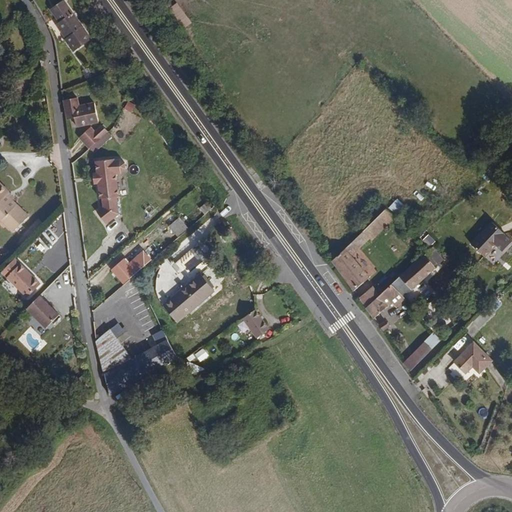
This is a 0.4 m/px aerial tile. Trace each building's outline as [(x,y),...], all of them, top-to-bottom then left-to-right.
[(176,16),(185,26),(190,21),(181,11),(176,16)] [(70,52),(88,39),(70,13),(58,21),(67,34),(61,39),(70,52)] [(100,123),(98,113),(80,116),(77,98),(64,101),(69,129),(100,123)] [(135,105),(129,102),(125,108),(132,112),(135,105)] [(87,146),(101,136),(93,126),(80,136),(87,146)] [(117,211),(115,194),(117,194),(115,171),(121,171),(125,167),(124,161),(120,158),(114,158),(114,157),(96,158),(96,170),(93,171),(93,181),(97,180),(99,196),(101,196),(102,204),(96,209),(104,221),(117,211)] [(29,216),(14,201),(9,196),(12,193),(4,185),(0,180),(0,217),(2,220),(13,231),(29,216)] [(407,207),(398,198),(389,206),(398,216),(407,207)] [(467,214),(462,207),(454,214),(459,221),(467,214)] [(372,241),(395,219),(385,209),(331,261),(353,291),(369,276),(353,256),(370,239),(372,241)] [(176,231),(186,223),(178,212),(167,220),(176,231)] [(478,247),(500,224),(487,212),(466,235),(478,247)] [(414,286),(446,256),(437,246),(427,255),(424,251),(402,272),(414,286)] [(122,280),(150,256),(143,248),(129,259),(127,261),(122,255),(110,265),(122,280)] [(40,285),(33,278),(32,278),(29,274),(16,260),(3,273),(27,298),(40,285)] [(180,318),(216,287),(202,270),(166,302),(180,318)] [(414,286),(402,272),(394,279),(407,294),(414,286)] [(375,314),(388,302),(392,306),(407,294),(394,279),(380,292),(367,303),(375,314)] [(367,303),(380,292),(374,285),(362,295),(367,303)] [(61,313),(42,294),(29,306),(48,326),(61,313)] [(234,316),(224,301),(216,307),(226,323),(234,317),(234,316)] [(180,352),(226,323),(216,307),(170,336),(180,352)] [(258,336),(270,327),(256,308),(244,317),(258,336)] [(478,330),(492,314),(487,309),(473,325),(478,330)] [(122,344),(118,340),(124,333),(128,336),(134,331),(122,319),(96,345),(100,359),(122,344)] [(396,327),(390,319),(382,324),(388,333),(396,327)] [(432,348),(438,342),(432,335),(426,341),(432,348)] [(136,358),(122,344),(100,359),(110,394),(180,352),(170,336),(136,358)] [(411,370),(432,348),(426,341),(405,363),(411,370)] [(492,362),(473,341),(452,363),(465,375),(472,368),(480,375),(492,362)]
